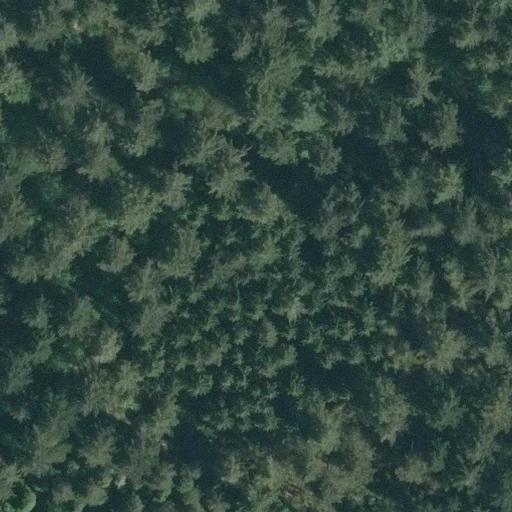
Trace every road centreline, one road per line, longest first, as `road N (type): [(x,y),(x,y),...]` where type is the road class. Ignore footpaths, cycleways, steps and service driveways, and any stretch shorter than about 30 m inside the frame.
road 1 (track): [(297,511),(242,472),(90,427),(62,397),(60,359),(77,301),(70,223),(17,0)]
road 2 (track): [(511,206),(491,187),(460,125),(435,0)]
